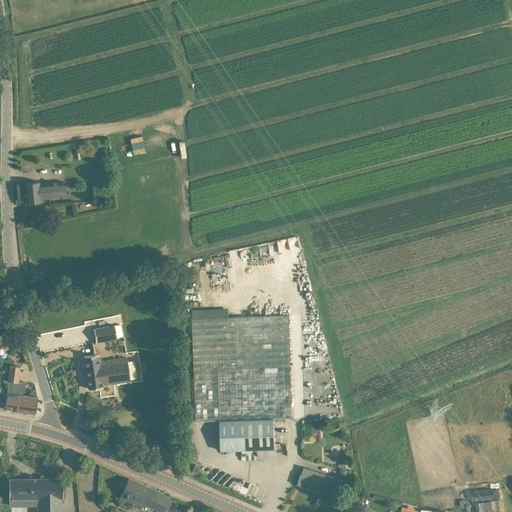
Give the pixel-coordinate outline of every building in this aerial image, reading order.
[(94,196),(101,195),(113,194),(112,180),(92,182),(94,196)] [(39,181),(24,182),(26,202),(41,201),(40,198),(66,195),(65,181),(39,184),(39,181)] [(192,318),(195,420),(219,420),(220,451),(275,449),(274,418),(291,417),(288,315),(229,317),(228,308),(191,309),(192,318)] [(96,341),(117,337),(115,325),(114,324),(94,328),(96,341)] [(115,325),(117,337),(123,336),(120,324),(115,325)] [(130,380),(129,370),(127,357),(100,361),(99,354),(84,356),(88,388),(103,387),(102,384),(130,380)] [(18,382),(20,366),(10,365),(8,381),(18,382)] [(16,410),(18,382),(8,381),(7,393),(4,409),(14,410),(16,410)] [(25,383),(18,382),(16,410),(35,413),(37,397),(22,395),(22,392),(24,392),(25,383)] [(338,475),(346,477),(348,470),(340,467),(338,475)] [(303,475),(302,475),(299,484),(300,483),(308,486),(308,487),(310,488),(311,484),(322,488),(318,502),(327,506),(334,485),(336,486),(339,478),(305,468),(303,475)] [(9,498),(37,498),(37,511),(61,511),(61,497),(62,497),(63,497),(63,496),(62,478),(63,478),(63,477),(62,477),(9,478),(8,478),(8,479),(9,497),(9,498)] [(118,499),(141,509),(143,504),(161,511),(163,511),(170,496),(128,478),(118,499)] [(472,501),(493,498),(494,498),(493,488),(471,490),(472,501)]
